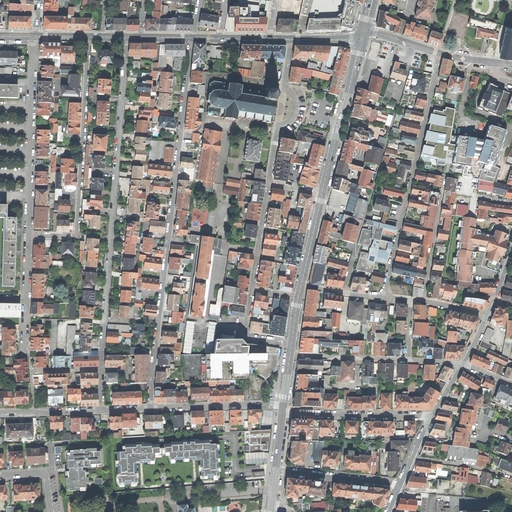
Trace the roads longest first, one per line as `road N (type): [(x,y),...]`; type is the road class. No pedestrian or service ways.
road 1 (residential): [(190,38),(149,408)]
road 2 (residential): [(100,370),(126,37)]
road 3 (residential): [(441,53),(382,297)]
road 4 (residential): [(27,235),(76,236),(88,37)]
road 5 (residential): [(35,36),(27,235)]
road 6 (secondary): [(321,193),(360,40)]
road 7 (residential): [(291,39),(284,85),(295,108),(277,132),(268,183)]
road 8 (residential): [(431,415),(282,412)]
road 9 (residential): [(283,405),(149,408)]
road 10 (residential): [(423,302),(444,177)]
road 11 (residential): [(275,470),(400,484)]
